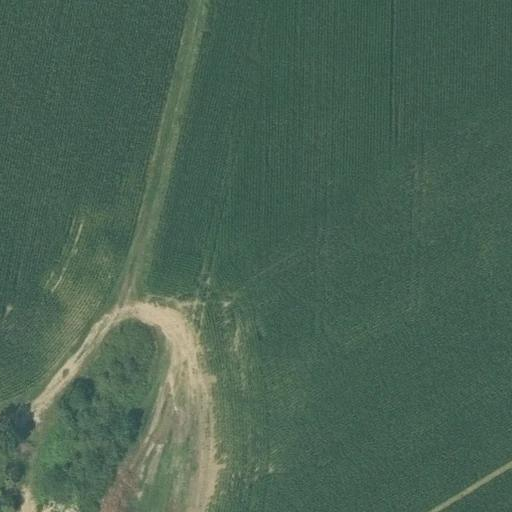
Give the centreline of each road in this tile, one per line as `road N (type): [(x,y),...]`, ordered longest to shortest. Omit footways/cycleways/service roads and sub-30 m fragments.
road 1 (track): [(127,275),(194,0)]
road 2 (residential): [(0,431),(50,441),(107,334),(127,275)]
